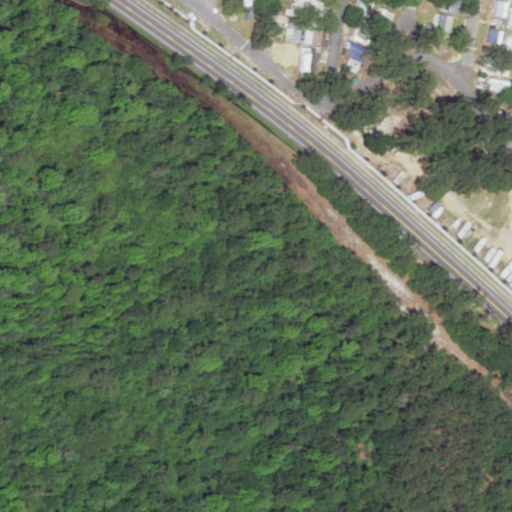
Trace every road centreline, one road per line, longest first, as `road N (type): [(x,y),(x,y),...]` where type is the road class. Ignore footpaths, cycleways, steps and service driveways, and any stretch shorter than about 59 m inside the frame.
road 1 (secondary): [(511,318),(273,112),(123,0)]
road 2 (residential): [(183,0),(327,110),(403,61),(433,63),(457,75),(511,154)]
